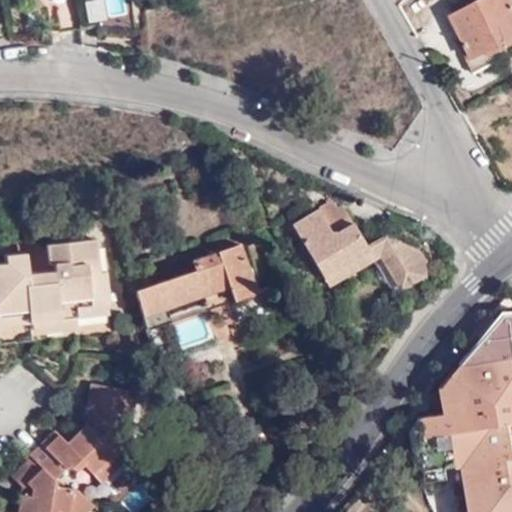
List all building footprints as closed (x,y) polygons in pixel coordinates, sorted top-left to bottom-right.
[(51,0),(55,27),(93,22),(89,0),(51,0)] [(490,55),(492,54),(511,43),(511,3),(510,0),(479,0),(474,3),(472,0),(462,0),(446,10),(460,35),(453,39),(466,62),(487,50),(490,55)] [(496,62),(492,54),(490,55),(487,50),(466,62),(474,75),(496,64),(496,62)] [(343,198),(324,209),(337,234),(357,222),(343,198)] [(337,234),(324,209),(298,224),(327,276),(373,250),(357,222),(337,234)] [(15,264),(13,252),(0,253),(0,313),(22,310),(23,319),(71,312),(71,301),(106,297),(101,265),(95,267),(90,233),(41,240),(43,247),(43,253),(36,254),(34,258),(33,258),(32,262),(15,264)] [(13,239),(13,252),(15,264),(32,262),(33,258),(34,258),(36,254),(43,253),(43,247),(23,238),(13,239)] [(382,245),(405,289),(415,283),(419,266),(392,239),(382,245)] [(195,271),(135,290),(145,321),(161,315),(159,309),(229,285),(234,299),(258,292),(242,244),(193,260),(195,271)] [(373,250),(378,258),(398,293),(405,289),(382,245),(373,250)] [(373,250),(327,276),(333,285),(378,258),(373,250)] [(511,338),(511,301),(492,313),(509,341),(511,338)] [(498,375),(511,406),(511,371),(511,369),(498,375)] [(460,459),(511,434),(511,406),(498,375),(484,382),(481,379),(477,381),(481,393),(474,396),(437,413),(460,459)] [(469,385),(474,396),(481,393),(477,381),(469,385)] [(92,383),(86,419),(121,453),(125,448),(136,390),(92,383)] [(85,425),(117,457),(121,453),(86,419),(85,425)] [(101,482),(123,462),(117,457),(85,425),(67,442),(54,429),(28,453),(30,455),(53,478),(68,464),(73,467),(76,467),(83,464),(101,482)] [(511,450),(511,434),(460,459),(466,472),(511,450)] [(22,511),(83,511),(93,503),(79,490),(55,484),(53,478),(30,455),(9,473),(21,485),(26,482),(30,486),(30,493),(20,492),(17,511),(22,511)] [(455,511),(452,474),(433,476),(435,511),(455,511)] [(21,485),(20,492),(30,493),(30,486),(26,482),(21,485)]
